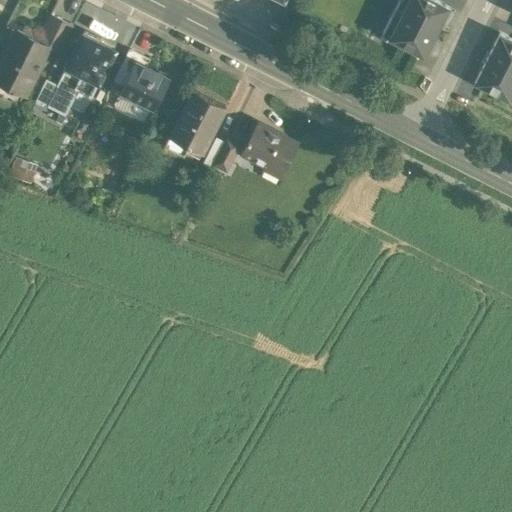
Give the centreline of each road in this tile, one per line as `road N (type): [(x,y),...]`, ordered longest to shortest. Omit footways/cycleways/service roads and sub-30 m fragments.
road 1 (tertiary): [(149,0),(417,136)]
road 2 (residential): [(428,117),(485,0)]
